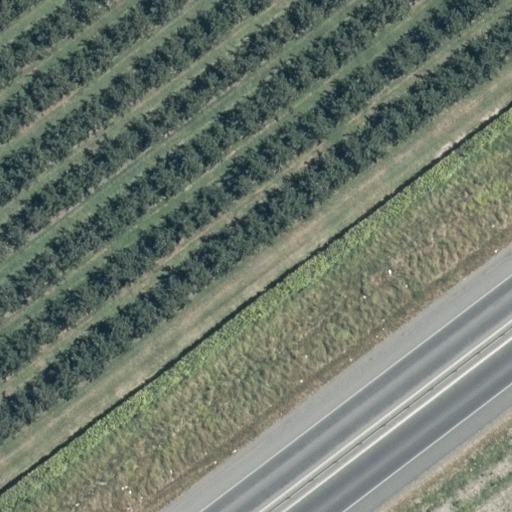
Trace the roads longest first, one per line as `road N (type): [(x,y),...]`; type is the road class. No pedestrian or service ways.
road 1 (trunk): [(222,511),(511,292)]
road 2 (trunk): [(511,364),(317,511)]
